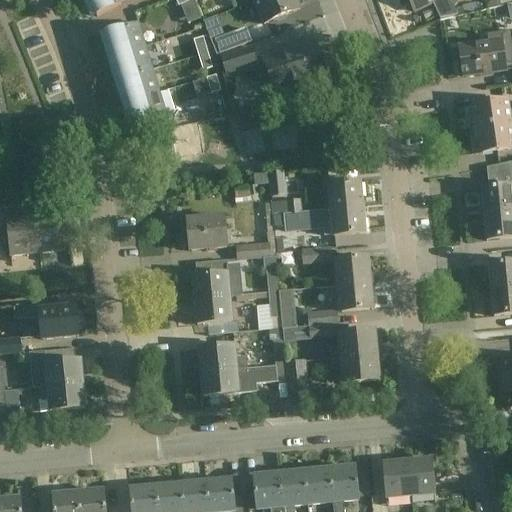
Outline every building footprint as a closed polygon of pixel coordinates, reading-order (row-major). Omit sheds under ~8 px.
[(126,0),(87,0),(97,18),(127,1),(126,0)] [(174,0),(179,8),(193,1),(192,0),(174,0)] [(294,0),(258,0),(254,2),(264,25),(299,10),(294,0)] [(433,4),(440,20),(456,17),(447,0),(407,0),(414,13),(433,4)] [(104,34),(112,57),(145,47),(138,24),(104,34)] [(220,57),(257,41),(252,28),(215,44),(220,57)] [(193,41),(198,57),(208,54),(203,38),(193,41)] [(456,72),(462,76),(462,77),(505,72),(501,42),(458,48),(460,59),(455,64),(456,72)] [(263,60),(275,93),(280,91),(283,101),(313,91),(310,81),(326,76),(315,43),(263,60)] [(112,57),(119,80),(152,70),(145,47),(112,57)] [(227,77),(257,66),(251,48),(220,58),(227,77)] [(213,69),(208,54),(198,57),(203,72),(213,69)] [(119,80),(126,104),(159,93),(152,70),(119,80)] [(221,92),(216,76),(207,79),(211,95),(221,92)] [(168,121),(159,93),(126,104),(133,127),(150,122),(151,126),(168,121)] [(468,116),(471,131),(511,124),(511,113),(508,114),(506,101),(471,106),(472,115),(468,116)] [(511,124),(471,131),(473,147),(477,146),(479,155),(511,149),(511,139),(511,137),(511,136),(511,124)] [(286,197),(284,173),(268,174),(271,198),(286,197)] [(331,212),(364,208),(361,182),(328,186),(331,212)] [(511,187),(482,189),(484,215),(511,212),(511,187)] [(289,215),(302,214),(300,201),(288,202),(289,215)] [(364,208),(331,212),(315,213),(317,226),(332,225),(334,237),(366,234),(364,208)] [(36,214),(40,254),(69,251),(66,211),(36,214)] [(511,212),(484,215),(486,241),(511,238),(511,212)] [(40,254),(36,214),(6,216),(7,227),(9,243),(10,256),(40,254)] [(283,229),(286,228),(284,216),(273,217),(274,224),(274,230),(283,229)] [(188,220),(191,252),(226,248),(223,217),(188,220)] [(9,243),(7,227),(0,227),(0,237),(1,243),(9,243)] [(238,261),(271,258),(269,246),(237,249),(238,261)] [(302,268),(331,265),(330,253),(296,255),(297,263),(302,262),(302,268)] [(338,288),(371,285),(369,259),(336,262),(338,288)] [(490,291),(511,289),(511,263),(488,266),(490,291)] [(268,292),(268,295),(278,295),(276,271),(276,270),(266,271),(266,272),(268,292)] [(195,303),(230,299),(228,275),(192,278),(195,303)] [(371,285),(338,288),(341,313),(373,311),(371,285)] [(511,289),(490,291),(492,317),(511,315),(511,289)] [(297,329),(293,291),(279,293),(282,330),(297,329)] [(248,297),(252,319),(266,317),(262,294),(248,297)] [(271,320),(280,319),(278,295),(268,295),(271,320)] [(232,324),(230,299),(195,303),(197,327),(232,324)] [(40,311),(43,341),(78,337),(77,330),(80,330),(83,327),(82,317),(78,314),(75,315),(74,308),(40,311)] [(308,329),(336,326),(334,313),(307,317),(308,329)] [(336,326),(308,329),(310,342),(338,339),(336,326)] [(332,360),(341,360),(342,361),(378,358),(376,333),(339,336),(340,348),(331,348),(332,360)] [(0,342),(0,357),(19,355),(18,341),(0,342)] [(283,343),(273,344),(275,368),(285,367),(285,365),(283,343)] [(200,351),(202,375),(248,371),(247,358),(236,359),(235,348),(200,351)] [(45,365),(47,365),(45,353),(29,355),(31,367),(45,365)] [(342,361),(341,360),(332,360),(333,372),(343,371),(344,386),(380,383),(378,358),(342,361)] [(48,389),(83,385),(80,361),(47,365),(45,365),(48,389)] [(500,387),(511,385),(511,361),(503,362),(503,371),(498,371),(500,387)] [(305,363),(285,365),(285,367),(288,391),(308,390),(305,363)] [(285,367),(275,368),(277,383),(278,392),(287,391),(285,367)] [(275,368),(248,371),(202,375),(204,399),(257,394),(257,385),(277,383),(275,368)] [(83,385),(48,389),(40,390),(41,402),(39,403),(40,414),(86,410),(83,385)] [(511,385),(500,387),(501,403),(507,402),(507,411),(511,410),(511,385)] [(17,393),(4,394),(0,394),(0,418),(19,417),(17,393)] [(408,464),(411,499),(435,497),(432,462),(408,464)] [(411,499),(408,464),(383,466),(387,501),(411,499)] [(331,472),(334,504),(334,511),(345,511),(344,503),(360,502),(357,469),(331,472)] [(309,507),(334,504),(331,472),(306,474),(309,507)] [(309,507),(306,474),(281,476),(284,511),(294,511),(294,508),(309,507)] [(272,510),(272,511),(284,511),(281,476),(255,479),(259,511),(272,510)] [(210,511),(244,511),(244,498),(235,499),(233,481),(208,484),(210,511)] [(183,486),(184,511),(210,511),(208,484),(183,486)] [(184,511),(183,486),(157,488),(159,511),(184,511)] [(159,511),(157,488),(132,491),(133,511),(159,511)] [(78,495),(79,511),(105,511),(104,493),(78,495)] [(79,511),(78,495),(53,497),(54,511),(79,511)] [(0,511),(21,511),(21,501),(0,502),(0,511)]
